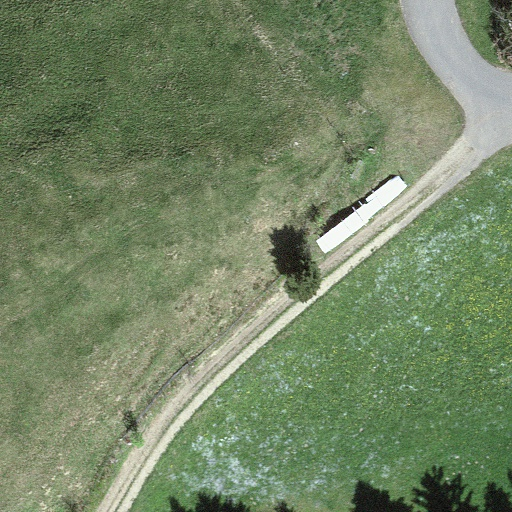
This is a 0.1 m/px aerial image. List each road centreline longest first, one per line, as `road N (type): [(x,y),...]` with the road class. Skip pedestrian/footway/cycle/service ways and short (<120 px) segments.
road 1 (track): [(111,511),(174,415),(222,364),(511,116)]
road 2 (unclassified): [(511,100),(488,92),(454,61),(427,0)]
